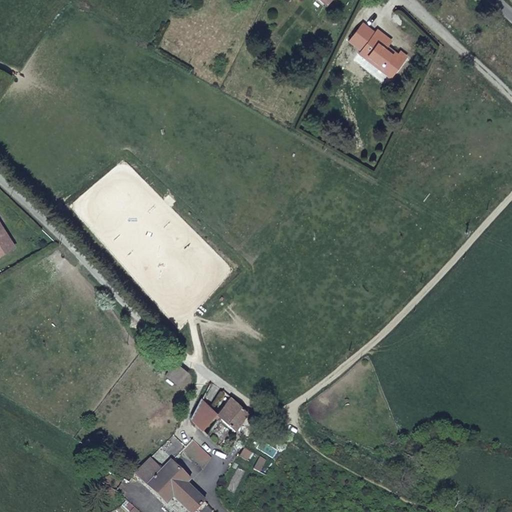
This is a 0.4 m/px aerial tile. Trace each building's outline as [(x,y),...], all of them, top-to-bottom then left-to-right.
[(374,63),(386,73),(400,56),(393,50),(385,44),(383,47),(380,45),(382,42),(386,37),(371,25),(354,47),(360,53),(363,51),(376,61),(374,63)] [(393,50),(400,56),(402,53),(395,47),(393,50)] [(0,224),(0,257),(15,249),(0,224)] [(188,373),(175,362),(165,374),(178,385),(188,373)] [(220,416),(234,431),(247,411),(233,397),(220,416)] [(192,421),(205,436),(220,416),(202,398),(192,417),(192,421)] [(213,458),(193,437),(181,449),(201,469),(213,458)] [(259,456),(252,471),(258,474),(265,460),(259,456)] [(149,459),(130,476),(163,506),(171,499),(184,511),(195,511),(206,503),(187,483),(189,482),(169,462),(161,470),(149,459)]
